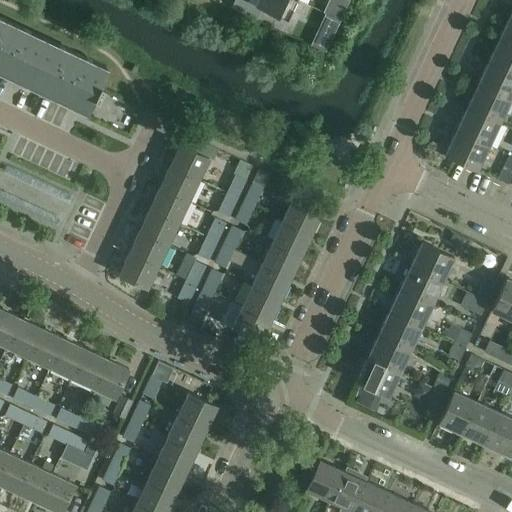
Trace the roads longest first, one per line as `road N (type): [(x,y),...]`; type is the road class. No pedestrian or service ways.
road 1 (tertiary): [(270,396),(391,164)]
road 2 (residential): [(270,396),(299,399),(493,498)]
road 3 (tertiary): [(270,396),(76,287)]
road 4 (tertiary): [(391,164),(466,0)]
road 5 (residential): [(125,173),(0,114)]
road 6 (residential): [(511,222),(391,164)]
road 7 (tertiary): [(218,511),(270,396)]
road 8 (residential): [(76,287),(125,173)]
